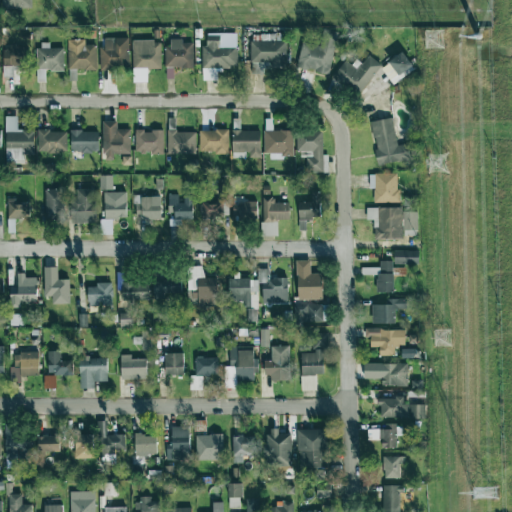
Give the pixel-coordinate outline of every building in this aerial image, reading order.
[(100,47),(101,70),(131,69),(130,37),(105,38),(105,47),(100,47)] [(69,39),(69,69),(97,69),(98,45),(86,45),(86,40),(69,39)] [(204,68),(239,67),(238,45),(220,46),(220,39),(204,39),(204,68)] [(133,41),(134,82),(149,82),(149,68),(162,68),(161,40),(133,41)] [(283,41),(251,40),(251,61),(282,62),(283,41)] [(194,41),(165,42),(166,68),(195,67),(194,41)] [(294,67),(325,74),(330,51),(299,44),(294,67)] [(65,48),(34,48),(6,48),(6,65),(16,66),(16,71),(32,71),(32,70),(65,70),(65,48)] [(352,96),(378,65),(366,55),(359,64),(353,59),(348,66),(342,61),(329,77),(352,96)] [(366,123),(375,165),(405,159),(402,145),(394,146),(389,118),(366,123)] [(132,153),(132,129),(119,129),(119,122),(105,121),(104,159),(116,159),(116,153),(132,153)] [(231,130),(201,129),(201,152),(230,153),(231,130)] [(39,130),(39,152),(69,153),(69,130),(39,130)] [(101,130),(72,130),(72,152),(101,151),(101,130)] [(165,152),(165,130),(137,130),(137,152),(165,152)] [(169,154),(197,154),(198,131),(170,130),(169,154)] [(235,152),(250,152),(250,157),(263,158),(263,130),(235,130),(235,152)] [(265,130),(265,153),(294,154),(295,131),(265,130)] [(324,172),(324,130),(297,130),(297,151),(310,150),(311,172),(324,172)] [(400,202),(400,173),(370,173),(370,188),(375,188),(375,202),(400,202)] [(108,218),(129,217),(129,191),(107,192),(108,218)] [(225,220),(225,202),(197,202),(197,194),(182,194),(183,203),(176,203),(176,221),(225,220)] [(162,219),(162,196),(143,196),(143,219),(162,219)] [(297,219),(323,218),(322,200),(312,201),(297,201),(297,219)] [(29,203),(10,202),(9,218),(28,218),(29,203)] [(273,220),(292,220),(292,203),(273,202),(273,220)] [(403,206),(368,207),(368,219),(375,219),(375,238),(404,237),(404,230),(419,229),(418,211),(403,211),(403,206)] [(421,251),(395,250),(395,264),(421,265),(421,251)] [(326,299),(327,273),(312,273),(312,261),(297,260),(296,298),(326,299)] [(393,292),(393,261),(379,261),(379,267),(361,267),(361,274),(377,275),(377,291),(393,292)] [(46,296),(54,296),(54,304),(72,304),(72,279),(60,279),(59,266),(45,267),(46,296)] [(40,293),(41,277),(27,277),(27,273),(17,273),(17,293),(40,293)] [(183,279),(124,282),(125,303),(185,300),(183,279)] [(289,303),(288,279),(262,279),(262,303),(289,303)] [(113,283),(97,282),(97,287),(87,287),(87,305),(113,306),(113,283)] [(374,325),(397,323),(396,303),(373,305),(374,325)] [(406,329),(365,329),(365,338),(371,338),(371,347),(380,347),(380,356),(396,355),(396,345),(406,345),(406,329)] [(290,345),(272,346),(272,360),(263,361),(264,375),(272,374),(272,380),(291,380),(290,345)] [(197,358),(198,375),(222,374),(222,372),(237,371),(237,380),(258,379),(257,358),(255,358),(254,349),(226,351),(227,356),(197,358)] [(301,350),(301,374),(327,374),(327,351),(301,350)] [(40,351),(20,352),(21,376),(41,375),(40,351)] [(74,361),(61,361),(61,351),(45,351),(46,374),(75,374),(74,361)] [(166,374),(187,375),(187,353),(166,352),(166,374)] [(133,358),(133,354),(121,354),(121,379),(151,378),(151,358),(133,358)] [(83,359),(83,388),(97,387),(97,381),(112,380),(112,358),(83,359)] [(366,378),(381,379),(380,385),(408,386),(409,364),(366,363),(366,378)] [(58,374),(46,374),(45,387),(57,387),(58,374)] [(425,404),(405,404),(405,397),(376,397),(376,418),(425,418),(425,404)] [(368,429),(368,440),(381,440),(381,448),(406,448),(405,424),(385,424),(385,429),(368,429)] [(165,444),(165,459),(194,458),(193,427),(174,428),(174,443),(165,444)] [(298,451),(309,451),(309,463),(314,463),(314,470),(333,471),(333,430),(298,429),(298,451)] [(126,434),(106,434),(107,452),(127,451),(126,434)] [(136,455),(160,454),(159,434),(136,434),(136,455)] [(198,435),(198,460),(223,460),(222,434),(198,435)] [(234,434),(234,456),(261,456),(261,448),(275,448),(275,463),(295,463),(295,434),(275,434),(275,442),(263,442),(263,434),(234,434)] [(63,452),(63,436),(42,435),(42,451),(63,452)] [(403,478),(404,457),(385,456),(385,478),(403,478)] [(241,498),(247,497),(244,479),(224,483),(227,502),(231,501),(232,507),(242,506),(241,498)] [(94,511),(94,491),(69,492),(70,511),(94,511)] [(23,494),(9,494),(9,511),(33,511),(34,504),(23,504),(23,494)] [(103,511),(163,511),(164,509),(161,509),(160,499),(134,500),(133,511),(125,511),(126,507),(104,507),(103,511)] [(261,511),(262,511),(249,511),(227,511),(227,501),(212,503),(212,511),(261,511)]
